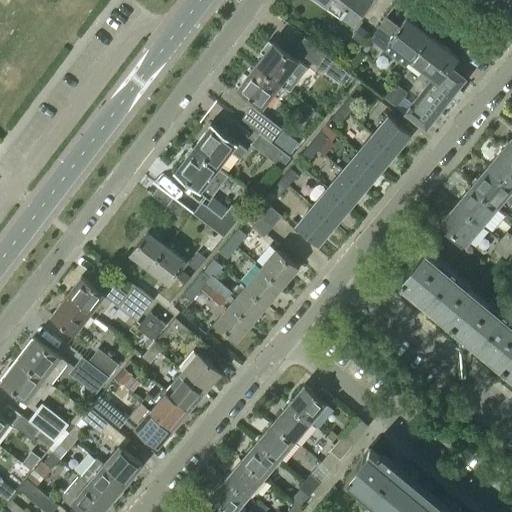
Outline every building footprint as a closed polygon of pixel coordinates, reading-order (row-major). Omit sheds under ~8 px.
[(370,0),(320,0),(339,14),(346,6),(348,7),(343,14),(354,22),(370,0)] [(387,16),(371,38),(409,68),(414,62),(433,37),(406,17),(400,26),(387,16)] [(334,60),(305,37),(296,49),(324,72),(334,60)] [(432,76),(405,110),(425,125),(437,111),(443,116),(457,98),(450,93),(462,78),(450,69),(459,58),(433,37),(414,62),(432,76)] [(272,41),(255,64),(282,84),(291,90),(308,67),(291,55),(272,41)] [(255,64),(238,87),(264,106),(282,84),(255,64)] [(350,114),(359,103),(351,96),(341,107),(350,114)] [(282,128),(254,107),(244,119),(272,141),(282,128)] [(340,126),(350,114),(341,107),(332,119),(340,126)] [(395,152),(410,134),(388,115),(373,134),(395,152)] [(248,150),(211,122),(192,146),(219,167),(231,152),(241,160),(248,150)] [(319,150),(329,138),(321,132),(311,143),(319,150)] [(291,157),(260,133),(251,144),(282,168),(291,157)] [(379,170),(395,152),(373,134),(358,152),(379,170)] [(511,154),(511,136),(503,147),(511,154)] [(310,161),(319,150),(311,143),(302,154),(310,161)] [(228,174),(219,167),(192,146),(173,171),(210,199),(228,174)] [(511,154),(503,147),(487,166),(511,186),(511,154)] [(364,188),(379,170),(358,152),(342,170),(364,188)] [(497,206),(511,188),(511,186),(487,166),(472,184),(497,206)] [(289,186),(299,174),(291,167),(281,179),(289,186)] [(349,206),(364,188),(342,170),(327,188),(349,206)] [(280,197),(289,186),(281,179),(271,190),(280,197)] [(497,206),(472,184),(456,203),(482,224),(497,206)] [(349,206),(327,188),(312,206),(334,224),(349,206)] [(178,214),(184,206),(173,197),(166,205),(178,214)] [(281,215),(263,200),(255,209),(273,225),(281,215)] [(222,217),(202,201),(193,213),(224,236),(244,213),(232,204),(222,217)] [(458,253),(482,224),(456,203),(440,221),(449,229),(441,239),(458,253)] [(318,242),(334,224),(312,206),(297,224),(318,242)] [(265,234),(273,225),(255,209),(247,219),(265,234)] [(237,247),(247,235),(239,228),(229,240),(237,247)] [(149,268),(166,245),(148,231),(130,253),(149,268)] [(511,235),(508,232),(501,239),(511,248),(511,235)] [(506,256),(511,249),(511,248),(501,239),(495,247),(506,256)] [(228,258),(237,247),(229,240),(219,251),(228,258)] [(168,283),(186,260),(166,245),(149,268),(168,283)] [(283,285),(298,267),(277,249),(261,267),(283,285)] [(195,270),(205,258),(198,252),(188,263),(195,270)] [(451,326),(477,294),(425,252),(400,283),(451,326)] [(267,303),(283,285),(261,267),(246,285),(267,303)] [(201,290),(210,278),(202,271),(192,283),(201,290)] [(153,299),(133,284),(126,292),(101,273),(92,284),(81,276),(66,295),(95,317),(101,309),(104,312),(113,300),(117,304),(116,305),(136,321),(153,299)] [(201,290),(192,283),(183,294),(191,301),(201,290)] [(252,321),(267,303),(246,285),(231,303),(252,321)] [(511,357),(511,323),(477,294),(451,326),(503,368),(511,357)] [(88,326),(95,317),(66,295),(51,315),(75,333),(83,322),(88,326)] [(252,321),(231,303),(215,321),(237,339),(252,321)] [(152,339),(165,324),(150,312),(137,327),(152,339)] [(194,333),(175,317),(151,346),(159,352),(174,334),(185,344),(194,333)] [(34,336),(17,358),(51,383),(67,362),(34,336)] [(150,363),(159,352),(151,346),(143,356),(150,363)] [(118,364),(98,349),(89,361),(109,376),(118,364)] [(221,371),(198,352),(182,371),(205,390),(221,371)] [(108,377),(82,356),(69,373),(95,393),(108,377)] [(511,357),(503,368),(511,376),(511,357)] [(17,358),(1,380),(34,405),(51,383),(17,358)] [(123,383),(132,373),(124,366),(116,377),(123,383)] [(205,390),(182,371),(166,389),(189,408),(205,390)] [(311,421),(326,403),(332,395),(321,386),(315,394),(304,384),(288,402),(311,421)] [(181,418),(189,408),(166,389),(158,400),(149,392),(142,400),(177,430),(178,430),(182,424),(183,420),(181,418)] [(128,417),(100,394),(92,404),(120,426),(128,417)] [(177,430),(142,400),(133,410),(142,418),(135,426),(158,446),(173,428),(175,430),(177,430)] [(303,431),(311,421),(288,402),(273,421),(297,442),(300,442),(306,436),(304,432),(303,431)] [(55,440),(68,423),(54,412),(42,403),(28,420),(55,440)] [(99,432),(108,422),(90,407),(81,417),(99,432)] [(0,435),(11,421),(0,413),(0,435)] [(39,430),(28,421),(20,415),(12,425),(32,440),(39,430)] [(297,442),(273,421),(257,440),(279,459),(295,440),(296,441),(297,442)] [(75,439),(84,429),(77,423),(68,433),(75,439)] [(66,449),(75,439),(68,433),(59,443),(66,449)] [(352,444),(342,437),(336,444),(346,451),(352,444)] [(142,464),(119,445),(113,439),(107,446),(106,445),(96,457),(126,483),(142,464)] [(264,477),(279,459),(257,440),(241,459),(264,477)] [(340,458),(346,451),(336,444),(331,451),(340,458)] [(448,511),(417,486),(371,448),(346,478),(386,511),(448,511)] [(51,467),(60,457),(53,450),(44,461),(51,467)] [(126,483),(96,457),(80,475),(111,501),(126,483)] [(264,477),(241,459),(225,477),(248,496),(264,477)] [(321,482),(311,473),(305,480),(315,488),(321,482)] [(101,511),(111,501),(80,475),(77,479),(76,478),(66,490),(63,493),(63,496),(64,497),(65,499),(71,504),(73,501),(86,511),(101,511)] [(234,511),(248,496),(225,477),(209,496),(228,511),(234,511)] [(51,511),(58,504),(26,478),(18,488),(47,511),(51,511)] [(315,488),(305,480),(299,487),(309,495),(315,488)] [(25,511),(10,499),(4,506),(10,511),(25,511)]
